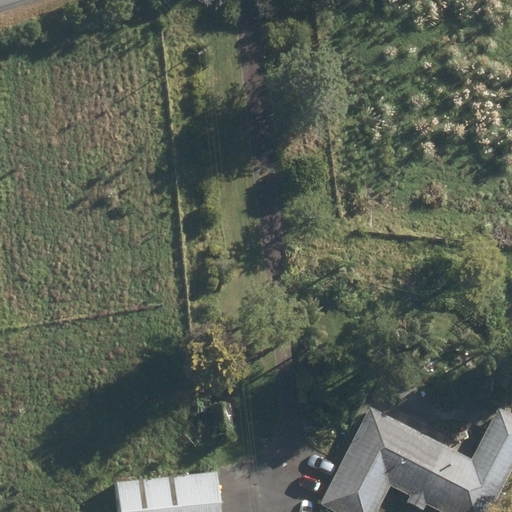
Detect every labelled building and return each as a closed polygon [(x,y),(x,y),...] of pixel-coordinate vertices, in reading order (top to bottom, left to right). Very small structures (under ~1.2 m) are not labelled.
[(351,259),(360,262),(364,247),(356,244),(351,259)] [(490,367),(501,389),(511,383),(511,374),(505,360),(490,367)] [(211,409),(213,434),(231,433),(230,408),(211,409)] [(423,511),(425,509),(431,511),(491,511),(511,472),(511,418),(499,412),(471,465),(369,412),(319,508),(326,511),(378,511),(390,489),(409,499),(405,506),(416,511),(423,511)] [(116,487),(118,511),(218,511),(215,477),(116,487)]
